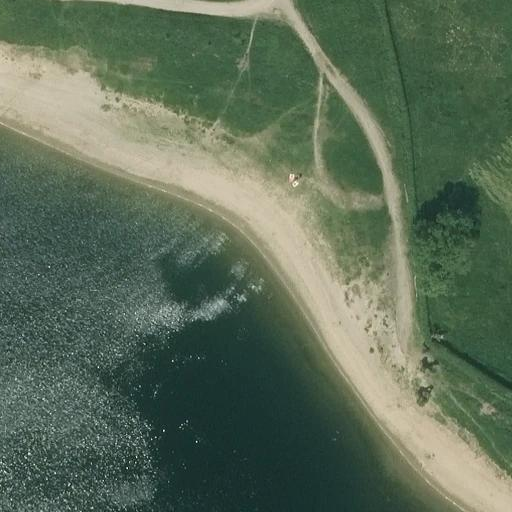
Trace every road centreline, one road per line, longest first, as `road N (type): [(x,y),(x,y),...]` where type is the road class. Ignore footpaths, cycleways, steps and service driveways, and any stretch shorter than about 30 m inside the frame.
road 1 (track): [(410,324),(374,136),(277,0)]
road 2 (track): [(89,0),(231,12),(267,0)]
